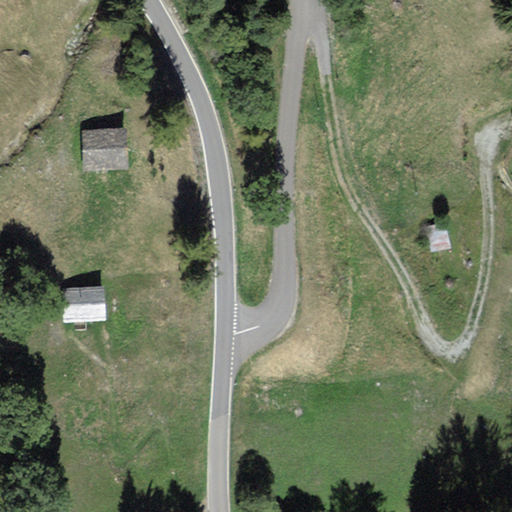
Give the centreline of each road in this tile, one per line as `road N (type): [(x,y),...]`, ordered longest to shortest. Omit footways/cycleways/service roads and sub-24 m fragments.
road 1 (track): [(297,35),(321,45),(338,153),(356,206),(443,352),(463,348),(479,317),(490,143)]
road 2 (unclassified): [(227,350),(260,340),(285,316),(296,0)]
road 3 (unclassified): [(147,0),(213,140),(227,350)]
road 4 (unclassified): [(227,350),(219,511)]
